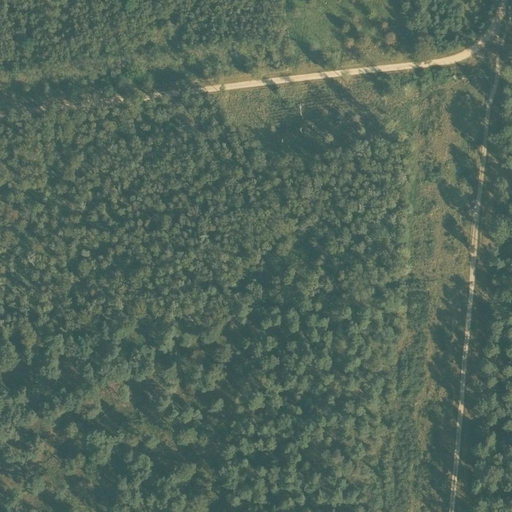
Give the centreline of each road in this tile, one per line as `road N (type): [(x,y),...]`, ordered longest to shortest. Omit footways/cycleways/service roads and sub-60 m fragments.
road 1 (track): [(0,115),(497,55)]
road 2 (track): [(455,511),(497,55)]
